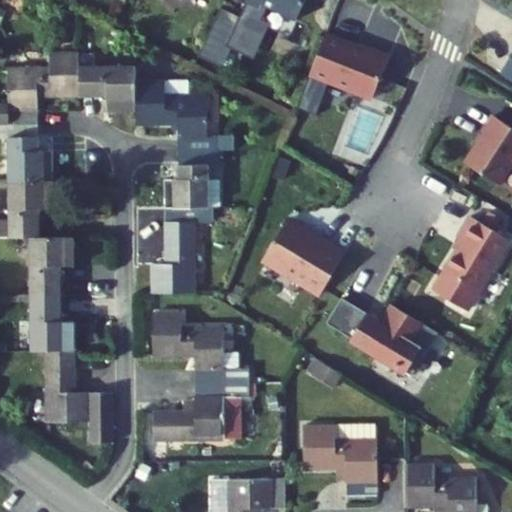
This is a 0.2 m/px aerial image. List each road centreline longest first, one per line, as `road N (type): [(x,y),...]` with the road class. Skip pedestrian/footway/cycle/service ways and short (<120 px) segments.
road 1 (residential): [(84,507),(125,443),(123,158),(117,140),(101,130),(53,127)]
road 2 (residential): [(381,202),(435,82),(459,0)]
